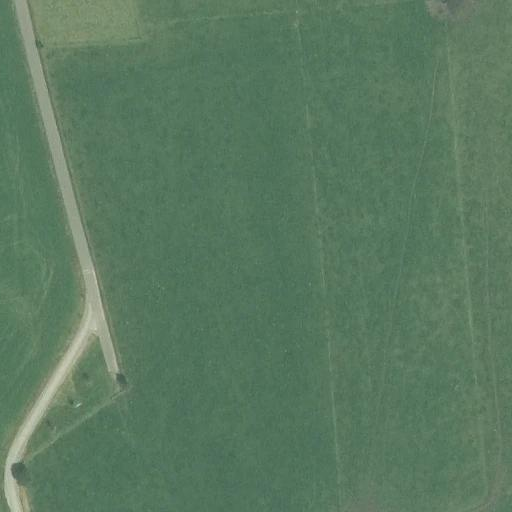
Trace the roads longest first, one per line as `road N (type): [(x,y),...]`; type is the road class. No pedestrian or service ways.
road 1 (unclassified): [(20,0),(98,310)]
road 2 (unclassified): [(16,511),(9,477),(17,444),(98,310)]
